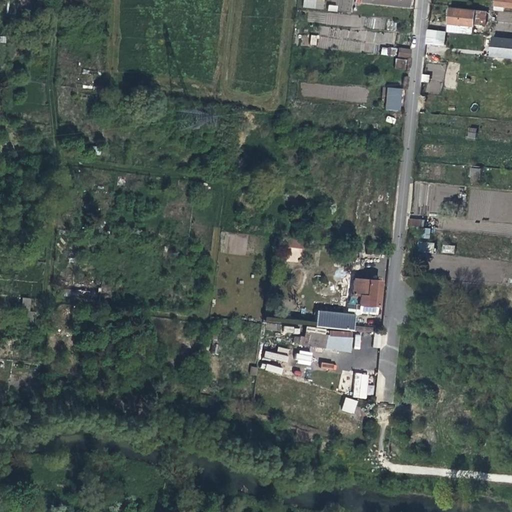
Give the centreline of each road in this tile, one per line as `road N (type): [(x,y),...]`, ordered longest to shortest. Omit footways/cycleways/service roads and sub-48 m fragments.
road 1 (residential): [(385,397),(425,0)]
road 2 (track): [(0,484),(110,481),(183,490),(237,511)]
